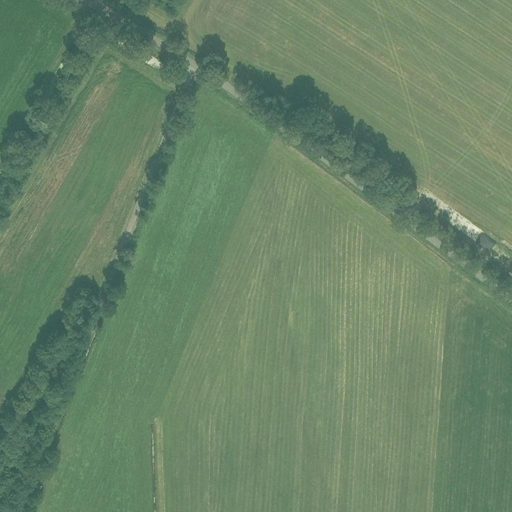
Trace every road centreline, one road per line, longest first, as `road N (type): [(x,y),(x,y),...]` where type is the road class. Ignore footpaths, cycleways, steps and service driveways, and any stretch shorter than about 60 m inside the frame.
road 1 (unclassified): [(511,301),(214,75),(85,0)]
road 2 (unknown): [(193,62),(19,511)]
